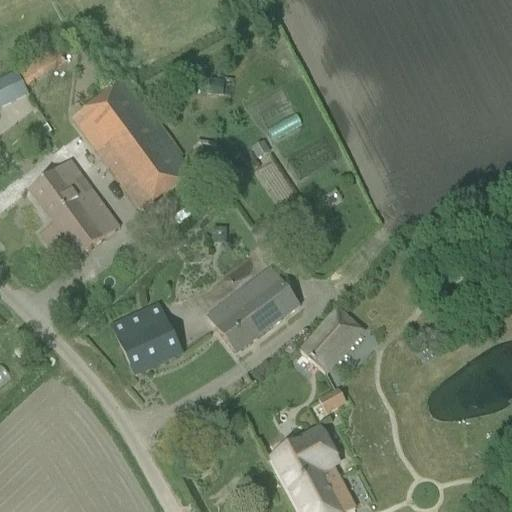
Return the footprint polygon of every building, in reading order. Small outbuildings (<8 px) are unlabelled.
[(16,74),(0,82),(0,109),(27,96),(16,74)] [(191,176),(124,84),(71,124),(138,216),(191,176)] [(67,164),(44,182),(28,194),(53,228),(39,238),(63,271),(117,232),(89,194),(67,164)] [(270,271),(221,308),(205,320),(234,359),(299,310),(270,271)] [(181,358),(159,307),(110,329),(134,379),(181,358)] [(325,380),(364,334),(336,309),(296,354),(325,380)] [(316,404),(321,413),(325,419),(346,407),(337,391),(316,404)] [(331,474),(311,438),(289,450),(271,460),(291,496),(331,474)] [(334,472),(331,474),(291,496),(299,511),(354,511),(355,511),(334,472)]
